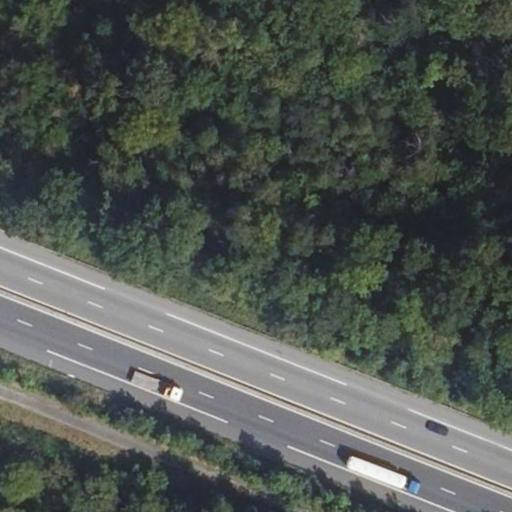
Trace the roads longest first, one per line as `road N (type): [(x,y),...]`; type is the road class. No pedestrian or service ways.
road 1 (motorway): [(511,472),(0,269)]
road 2 (motorway): [(0,317),(490,511)]
road 3 (track): [(0,393),(283,511)]
